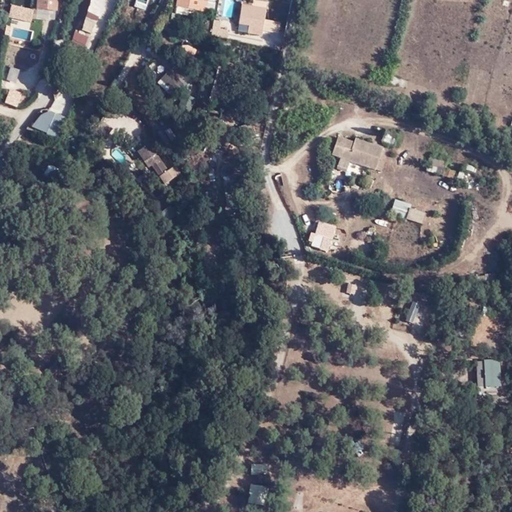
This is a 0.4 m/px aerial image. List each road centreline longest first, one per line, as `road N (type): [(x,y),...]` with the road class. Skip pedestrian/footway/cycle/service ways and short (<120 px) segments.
road 1 (track): [(297,0),(262,158),(293,243),(290,314),(268,410),(209,511)]
road 2 (track): [(295,282),(320,316),(381,331),(414,362),(419,396),(402,511)]
road 3 (unclassified): [(0,153),(66,35),(74,0)]
